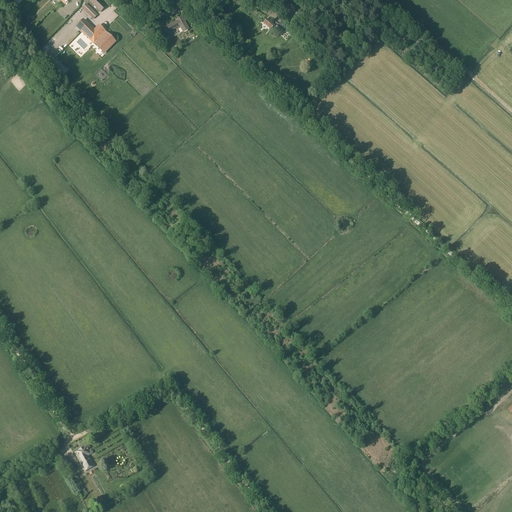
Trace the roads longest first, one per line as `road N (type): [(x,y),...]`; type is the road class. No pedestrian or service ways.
road 1 (unclassified): [(194,0),(216,17),(247,64),(511,312)]
road 2 (track): [(0,325),(71,438),(170,386),(266,511)]
road 3 (track): [(457,511),(410,460),(511,370)]
